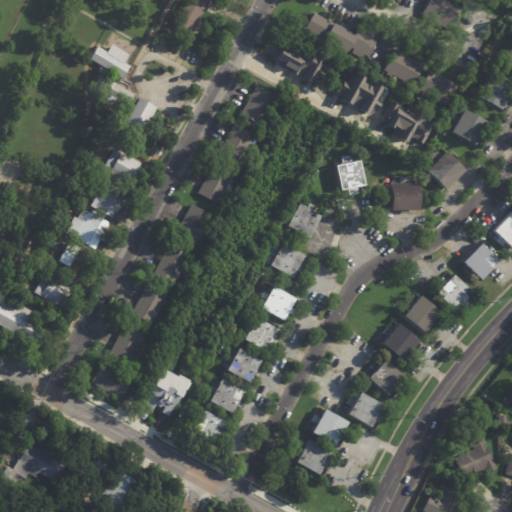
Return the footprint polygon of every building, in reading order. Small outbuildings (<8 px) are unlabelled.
[(209,0),(217,4),(211,13),(203,9),(189,34),(171,24),(184,0),(209,0)] [(420,14),(428,0),(444,0),(452,5),(453,2),(461,7),(448,30),(420,14)] [(336,24),(352,33),(356,26),(370,34),(369,38),(374,41),(365,55),(363,54),(361,58),(350,51),(352,47),(347,44),(342,53),(338,50),(337,52),(327,46),(328,45),(307,33),(308,31),(303,28),(312,12),(329,22),(330,20),(336,24)] [(511,69),(500,63),(511,41),(511,69)] [(122,77),(128,66),(122,63),(126,53),(109,45),(106,52),(94,46),(87,61),(122,77)] [(314,81),(323,56),(309,51),(306,60),(278,50),(272,66),(314,81)] [(401,55),(422,66),(411,86),(381,70),(392,50),(401,55)] [(478,68),(474,77),(470,75),(474,66),(478,68)] [(433,71),(458,85),(446,106),(431,97),(428,101),(417,95),(419,90),(417,89),(429,69),(433,71)] [(132,81),(118,108),(102,97),(116,73),(132,81)] [(337,100),(373,115),(384,88),(347,73),(337,100)] [(491,76),(510,87),(497,109),(473,95),(486,73),(491,76)] [(239,114),(255,85),(274,96),(272,101),(274,102),(272,105),(270,104),(263,117),(265,118),(263,122),(261,121),(259,125),(239,114)] [(138,98),(156,108),(138,141),(121,133),(138,98)] [(390,136),(405,142),(408,134),(421,139),(424,130),(418,127),(422,116),(387,102),(380,121),(393,126),(390,136)] [(465,112),(484,123),(472,146),(448,132),(461,110),(465,112)] [(221,148),(233,125),(253,135),(251,139),(253,140),(251,145),(248,144),(242,155),(245,157),(243,161),(240,159),(237,164),(218,153),(221,148)] [(154,153),(152,152),(156,146),(161,150),(157,155),(154,153)] [(136,171),(130,183),(119,177),(116,183),(99,174),(112,149),(140,164),(136,171)] [(454,177),(442,189),(423,171),(443,151),(462,170),(454,177)] [(358,191),(358,192),(349,194),(348,187),(339,189),(334,164),(357,159),(362,184),(357,185),(358,191)] [(199,187),(211,164),(231,175),(229,179),(231,180),(229,185),(226,184),(220,195),(225,198),(219,207),(195,194),(199,187)] [(416,203),(416,210),(388,210),(388,184),(415,183),(416,203)] [(123,196),(119,203),(121,204),(116,214),(114,212),(110,218),(96,210),(100,203),(93,199),(100,186),(107,191),(111,184),(125,192),(123,196)] [(315,206),(312,212),(319,216),(306,238),(300,234),(297,239),(292,236),(295,232),(284,226),(297,203),(307,209),(310,203),(315,206)] [(177,227),(189,205),(209,217),(207,220),(209,221),(208,224),(205,223),(199,234),(202,236),(198,243),(196,241),(194,245),(173,233),(177,227)] [(105,228),(93,249),(88,247),(87,249),(69,239),(85,210),(108,224),(105,228)] [(509,214),(511,217),(511,245),(509,249),(490,230),(507,212),(509,214)] [(90,254),(76,280),(63,273),(67,267),(57,262),(68,242),(90,254)] [(276,270),(267,265),(279,244),(301,256),(296,263),(303,267),(300,272),(294,269),(289,277),(276,270)] [(496,262),(479,280),(461,262),(478,244),(496,262)] [(155,269),(168,245),(187,256),(185,259),(187,260),(185,265),(183,263),(176,276),(179,277),(177,281),(174,280),(172,284),(153,273),(155,269)] [(468,302),(470,304),(464,310),(459,305),(453,312),(434,294),(451,275),(470,293),(465,299),(468,302)] [(64,300),(60,308),(33,293),(42,276),(49,280),(51,276),(71,288),(64,300)] [(134,308),(146,285),(165,296),(163,300),(166,301),(164,305),(162,304),(155,317),(158,318),(156,322),(153,320),(150,325),(130,314),(134,308)] [(22,308),(22,307),(36,314),(32,322),(46,329),(37,346),(0,327),(0,287),(8,292),(2,302),(20,311),(22,308)] [(292,310),(293,310),(290,315),(284,312),(279,320),(258,308),(270,287),(292,299),(287,307),(292,310)] [(436,324),(437,324),(432,330),(427,326),(421,334),(400,317),(417,296),(438,313),(432,320),(436,324)] [(256,320),(274,329),(269,337),(277,341),(274,345),(267,342),(262,351),(236,337),(244,323),(248,325),(252,317),(256,320)] [(110,348),(123,324),(143,335),(141,339),(144,340),(141,345),(139,344),(132,355),(134,356),(132,361),(130,359),(127,364),(108,353),(110,348)] [(414,352),(414,353),(409,360),(404,356),(399,362),(379,345),(395,325),(415,342),(409,348),(414,352)] [(239,351),(257,361),(252,369),(259,373),(257,378),(250,374),(245,383),(223,371),(235,349),(239,351)] [(400,388),(395,393),(390,388),(383,396),(365,378),(381,360),(399,377),(394,383),(400,388)] [(129,381),(120,399),(91,384),(101,364),(106,366),(107,364),(111,366),(110,369),(122,375),(123,373),(128,375),(126,378),(130,379),(129,381)] [(168,412),(166,416),(161,413),(163,409),(159,407),(158,410),(154,407),(152,411),(140,405),(146,394),(144,393),(156,369),(172,377),(173,375),(184,381),(168,412)] [(219,381),(240,392),(236,399),(242,403),(239,409),(233,405),(228,414),(206,402),(218,380),(219,381)] [(381,415),(381,416),(378,422),(372,419),(368,427),(344,414),(357,392),(380,405),(376,412),(381,415)] [(473,404),(478,407),(475,412),(470,408),(473,404)] [(205,413),(222,423),(218,430),(225,434),(222,439),(216,435),(211,444),(189,432),(200,410),(205,413)] [(308,433),(321,410),(344,424),(331,447),(308,433)] [(505,415),(506,424),(498,425),(497,416),(505,415)] [(483,472),(482,469),(458,480),(449,460),(471,450),(468,443),(480,438),(494,469),(483,473),(483,472)] [(313,473),(312,474),(290,462),(302,439),(325,452),(320,460),(327,464),(324,469),(317,465),(313,473)] [(51,454),(67,463),(56,482),(39,472),(36,478),(16,467),(29,444),(37,449),(38,447),(51,454)] [(511,477),(501,474),(508,454),(511,455),(511,477)] [(96,457),(115,468),(111,477),(91,466),(96,457)] [(12,468),(17,471),(12,479),(3,474),(8,466),(12,468)] [(128,475),(139,481),(132,494),(136,496),(127,511),(102,511),(109,501),(102,498),(118,469),(128,475)] [(438,476),(436,481),(427,476),(430,471),(439,475),(438,476)] [(99,472),(109,478),(106,484),(95,479),(99,472)] [(455,508),(452,511),(420,511),(419,511),(427,495),(434,499),(442,486),(457,494),(452,503),(457,505),(455,508)]
